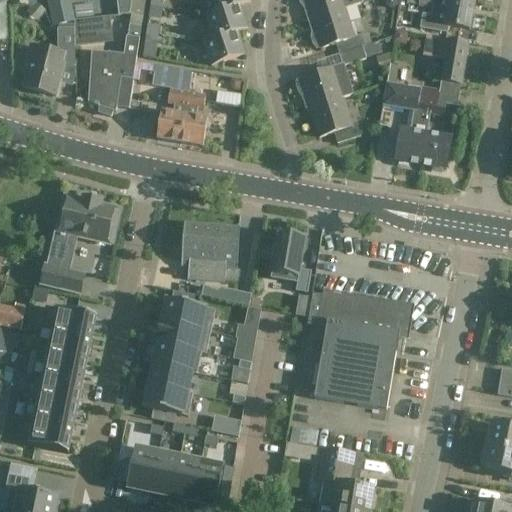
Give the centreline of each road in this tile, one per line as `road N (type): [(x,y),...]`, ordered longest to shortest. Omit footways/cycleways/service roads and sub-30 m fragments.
road 1 (residential): [(155,169),(87,505)]
road 2 (residential): [(426,511),(484,226)]
road 3 (tertiary): [(484,226),(293,191)]
road 4 (residential): [(293,191),(273,86),(277,0)]
road 5 (tertiary): [(155,169),(0,130)]
road 6 (residential): [(484,226),(511,75)]
road 7 (tertiary): [(293,191),(155,169)]
